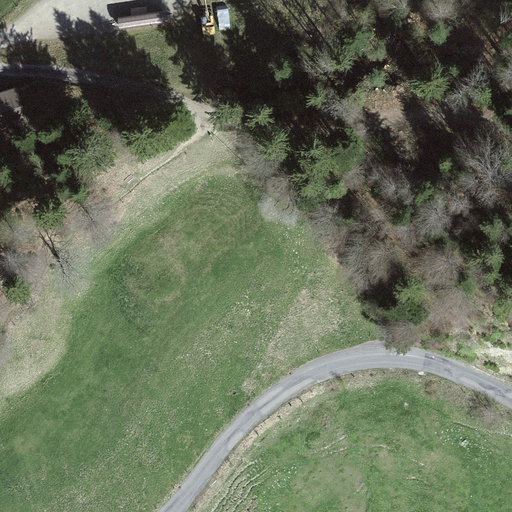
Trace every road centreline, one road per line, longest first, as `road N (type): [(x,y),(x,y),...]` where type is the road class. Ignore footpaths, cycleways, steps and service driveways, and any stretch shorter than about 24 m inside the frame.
road 1 (unclassified): [(173,511),(262,405),(328,366),(397,356),(511,398)]
road 2 (track): [(207,114),(302,134),(467,117),(511,144)]
road 3 (track): [(0,70),(130,87),(207,114)]
